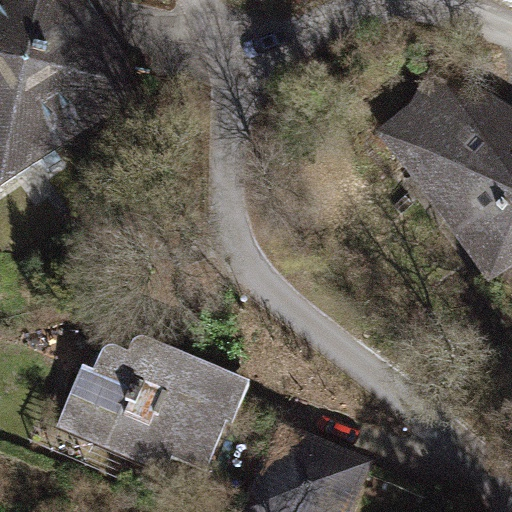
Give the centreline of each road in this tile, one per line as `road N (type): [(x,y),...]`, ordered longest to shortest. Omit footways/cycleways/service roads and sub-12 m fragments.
road 1 (residential): [(511,508),(481,463),(267,288),(233,242),(225,192),(232,75),(197,0)]
road 2 (track): [(232,75),(304,31),(373,4),(450,8),(511,31)]
